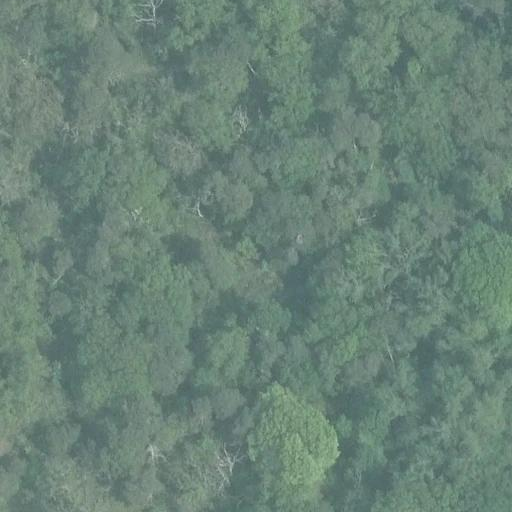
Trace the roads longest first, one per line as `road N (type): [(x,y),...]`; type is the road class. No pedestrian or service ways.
road 1 (track): [(88,67),(84,172),(44,290),(41,381),(0,454)]
road 2 (track): [(372,111),(317,84),(197,68),(88,67),(0,85)]
road 3 (track): [(121,351),(243,334),(274,301),(345,272),(381,247),(394,223)]
road 4 (track): [(317,84),(371,40),(457,36)]
road 5 (track): [(121,351),(0,342)]
